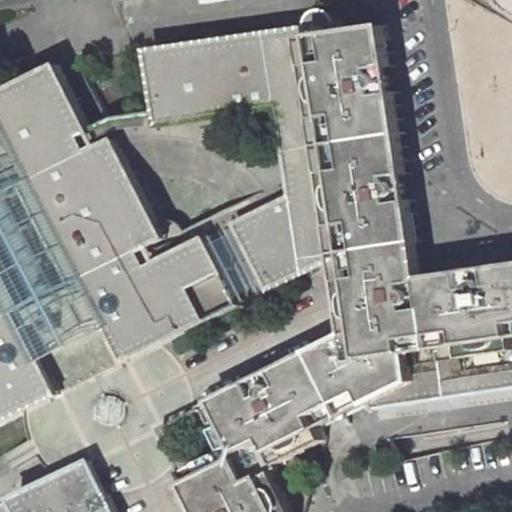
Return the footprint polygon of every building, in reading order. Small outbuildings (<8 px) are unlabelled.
[(340,256),(309,37),(348,31),(347,21),(341,22),(340,17),(335,12),(331,9),(324,8),(319,11),(315,15),(313,20),(312,26),(164,47),(174,122),(282,105),(295,194),(238,221),(273,290),(340,256)] [(427,248),(404,97),(393,24),(348,31),(309,37),(340,256),(345,290),(351,334),(318,350),(349,413),(378,398),(379,406),(450,396),(431,276),(427,248)] [(154,48),(165,123),(174,122),(164,47),(154,48)] [(0,92),(0,96),(113,324),(130,360),(245,303),(210,235),(161,258),(154,244),(170,236),(120,137),(108,143),(66,60),(0,92)] [(0,268),(44,358),(113,324),(0,96),(0,92),(0,91),(0,268)] [(450,396),(511,386),(511,264),(431,276),(450,396)] [(44,358),(0,268),(0,423),(24,412),(62,394),(44,358)] [(204,511),(291,511),(285,470),(289,468),(285,461),(333,437),(328,423),(349,413),(318,350),(219,399),(241,443),(184,471),(204,511)] [(54,470),(64,476),(96,460),(99,458),(128,443),(118,423),(122,420),(125,414),(126,407),(123,401),(118,396),(114,395),(109,394),(105,396),(96,377),(62,394),(24,412),(25,420),(28,431),(32,442),(37,451),(47,464),(54,470)] [(121,511),(96,460),(64,476),(0,508),(0,511),(121,511)]
